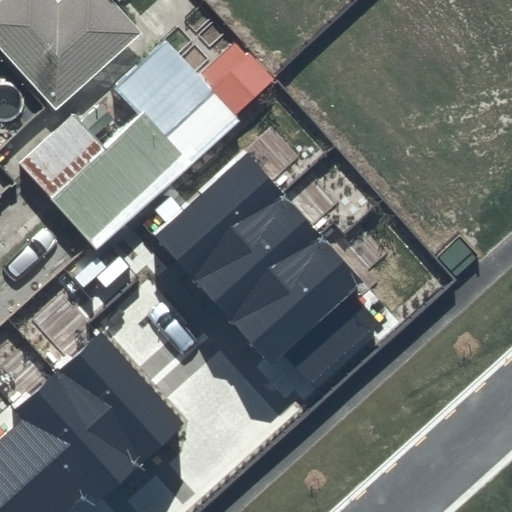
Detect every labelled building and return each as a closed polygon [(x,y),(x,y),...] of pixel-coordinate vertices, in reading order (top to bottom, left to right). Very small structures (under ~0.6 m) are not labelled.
[(48,0),(3,0),(0,3),(0,57),(54,118),(142,38),(107,0),(64,0),(56,8),(48,0)] [(69,114),(10,171),(136,300),(277,162),(161,44),(109,95),(134,120),(103,150),(69,114)] [(511,127),(401,222),(452,282),(467,268),(488,293),(511,272),(511,127)] [(59,336),(120,407),(164,368),(102,298),(59,336)] [(511,511),(511,409),(399,511),(511,511)] [(147,511),(160,500),(79,416),(0,491),(0,511),(147,511)]
